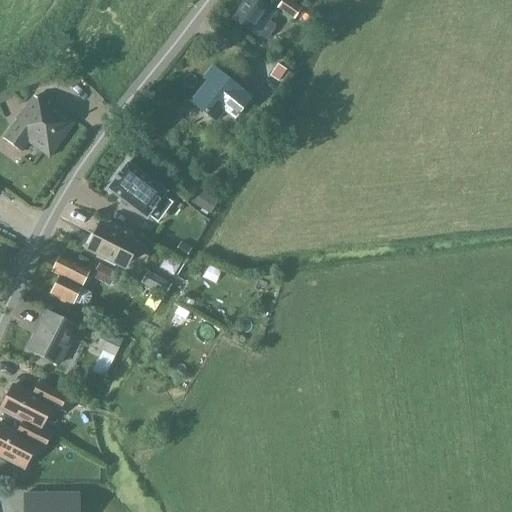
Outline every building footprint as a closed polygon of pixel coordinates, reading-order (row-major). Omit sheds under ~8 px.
[(256,0),(244,0),(231,20),(257,37),(258,36),(264,40),(268,40),(275,29),(274,25),(268,21),(274,12),(256,0)] [(288,0),(282,0),(277,8),(294,20),(301,9),(288,0)] [(207,82),(190,103),(215,122),(224,112),(234,119),(250,99),(240,92),(240,91),(216,71),(207,82)] [(75,123),(49,103),(46,106),(34,97),(3,140),(21,153),(28,143),(49,158),(75,123)] [(106,190),(146,220),(166,193),(126,163),(106,190)] [(197,189),(189,202),(209,215),(217,202),(197,189)] [(87,250),(120,267),(133,240),(100,224),(87,250)] [(180,243),(174,254),(184,260),(191,250),(180,243)] [(59,275),(50,291),(73,303),(81,306),(84,305),(87,303),(90,299),(91,295),(89,292),(81,287),(89,270),(59,255),(51,271),(59,275)] [(105,268),(98,282),(109,288),(117,274),(105,268)] [(147,273),(141,285),(163,297),(170,285),(147,273)] [(29,349),(58,364),(78,327),(48,312),(29,349)] [(103,332),(94,350),(100,352),(112,359),(121,341),(103,332)] [(2,409),(23,420),(51,434),(64,409),(58,406),(64,394),(40,382),(34,395),(14,385),(2,409)] [(0,453),(25,466),(28,459),(37,463),(51,434),(23,420),(18,431),(0,422),(0,453)] [(24,511),(78,511),(79,494),(24,494),(24,511)]
